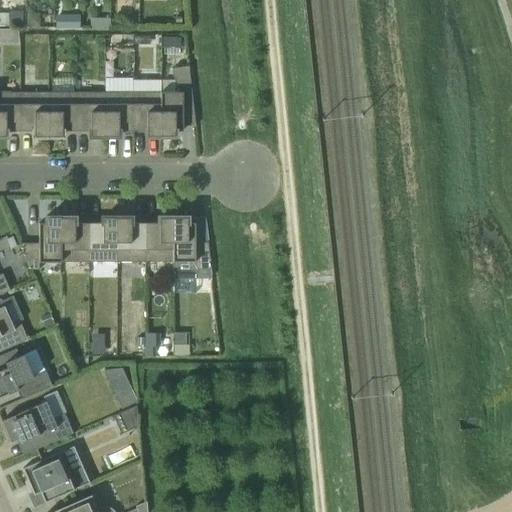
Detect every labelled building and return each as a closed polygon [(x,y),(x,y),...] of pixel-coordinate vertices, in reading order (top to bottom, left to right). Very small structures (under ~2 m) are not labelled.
[(0,26),(9,26),(9,16),(0,15),(0,26)] [(38,25),(38,17),(34,15),(28,15),(28,25),(38,25)] [(80,19),(56,19),(56,27),(80,27),(80,19)] [(105,75),(114,75),(114,64),(105,65),(105,75)] [(182,92),(156,92),(156,137),(175,137),(175,131),(182,131),(183,126),(195,126),(190,85),(188,66),(171,68),(182,92)] [(23,131),(23,92),(0,92),(0,136),(6,137),(6,131),(23,131)] [(50,137),(50,92),(23,92),(23,131),(34,131),(34,137),(50,137)] [(76,131),(76,92),(50,92),(50,137),(62,137),(62,131),(76,131)] [(103,137),(103,92),(76,92),(76,131),(90,131),(90,137),(103,137)] [(129,131),(129,92),(103,92),(103,137),(119,137),(119,131),(129,131)] [(156,137),(156,92),(129,92),(129,131),(147,131),(147,137),(156,137)] [(46,218),(46,219),(46,223),(38,223),(38,243),(19,243),(20,245),(31,270),(39,270),(39,262),(65,262),(65,218),(46,218)] [(65,262),(91,262),(91,223),(74,223),(74,218),(65,218),(65,262)] [(91,262),(117,262),(117,218),(102,218),(102,223),(91,223),(91,262)] [(117,262),(143,262),(143,223),(131,223),(131,218),(117,218),(117,262)] [(143,262),(169,262),(169,218),(159,218),(159,223),(143,223),(143,262)] [(169,218),(169,262),(194,262),(194,270),(211,270),(207,242),(195,243),(195,223),(187,223),(187,218),(169,218)] [(5,236),(11,249),(20,245),(19,243),(14,232),(5,236)] [(2,274),(0,274),(0,295),(10,291),(2,274)] [(0,351),(27,340),(19,321),(23,319),(13,296),(0,301),(0,351)] [(41,317),(46,330),(55,326),(50,314),(41,317)] [(174,333),(174,343),(186,343),(186,333),(174,333)] [(155,356),(155,347),(145,347),(145,356),(155,356)] [(33,377),(23,355),(5,363),(7,368),(0,370),(0,397),(17,391),(20,399),(0,407),(0,408),(52,386),(45,371),(33,377)] [(107,382),(124,374),(121,369),(102,370),(107,382)] [(130,388),(114,395),(120,410),(137,402),(130,388)] [(33,451),(72,433),(64,414),(53,419),(45,401),(1,421),(11,442),(19,438),(21,443),(29,440),(33,451)] [(116,426),(135,417),(136,417),(135,406),(112,417),(116,426)] [(45,502),(90,483),(74,446),(22,469),(34,495),(40,492),(45,502)] [(104,507),(103,507),(97,510),(91,495),(52,511),(114,511),(113,510),(112,509),(111,508),(108,507),(106,507),(104,507)] [(137,511),(147,511),(146,502),(135,506),(137,511)]
